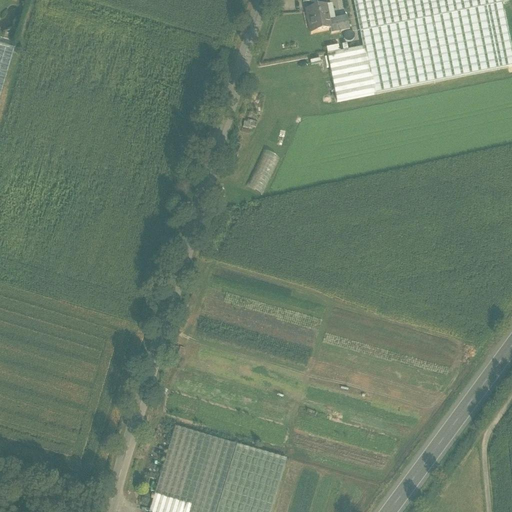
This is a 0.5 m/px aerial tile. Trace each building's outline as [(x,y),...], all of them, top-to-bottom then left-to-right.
[(511,0),(352,0),(363,48),(327,55),(337,103),(511,67),(511,55),(501,3),(511,1),(511,0)] [(326,7),(308,10),(311,25),(309,25),(311,34),(330,30),(331,30),(329,21),(326,7)] [(347,18),(329,21),(331,30),(330,30),(330,35),(349,31),(347,18)] [(15,49),(0,44),(0,71),(7,74),(15,49)] [(260,194),(278,158),(263,151),(245,187),(260,194)] [(216,511),(236,445),(175,427),(149,511),(216,511)] [(236,445),(216,511),(270,511),(286,460),(236,445)]
